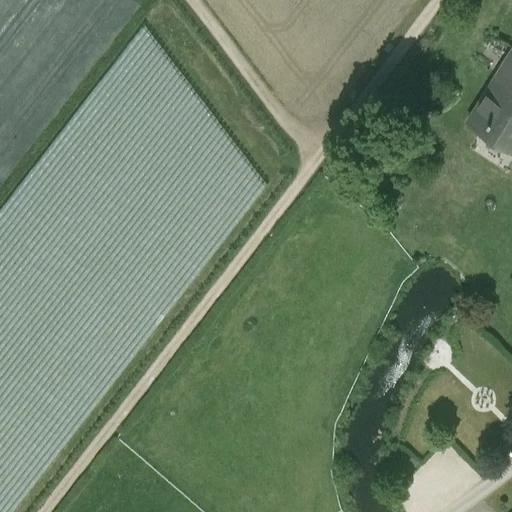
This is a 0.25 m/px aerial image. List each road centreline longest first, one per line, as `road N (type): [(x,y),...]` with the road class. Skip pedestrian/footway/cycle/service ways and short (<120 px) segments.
road 1 (track): [(439,0),(46,511)]
road 2 (track): [(190,0),(315,164)]
